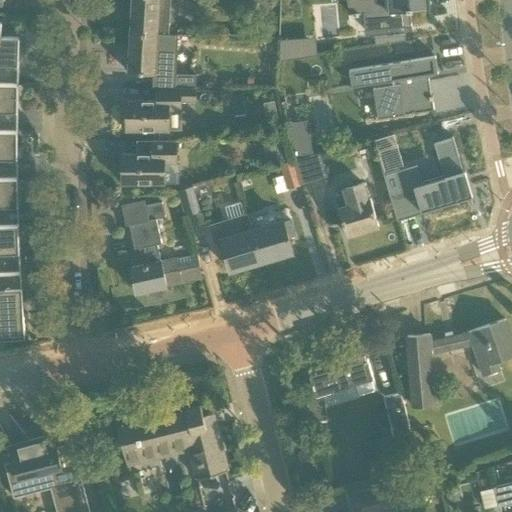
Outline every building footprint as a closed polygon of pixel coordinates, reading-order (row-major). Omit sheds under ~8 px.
[(156,33),(156,35),(167,35),(169,0),(132,0),(131,33),(156,33)] [(382,28),(391,28),(411,26),(409,8),(425,7),(424,0),(390,0),(392,10),(380,11),(382,28)] [(0,22),(0,64),(19,65),(20,37),(1,37),(2,23),(0,22)] [(172,79),(172,75),(164,74),(167,35),(156,35),(156,33),(131,33),(128,72),(155,74),(154,87),(158,87),(172,87),(172,79)] [(279,38),(281,56),(316,53),(315,34),(279,38)] [(384,116),(378,116),(378,118),(434,109),(433,99),(434,99),(433,95),(432,95),(428,75),(428,74),(437,72),(435,57),(351,70),(353,85),(375,82),(376,87),(374,88),(374,89),(379,88),(384,116)] [(172,79),(172,87),(196,88),(196,75),(176,75),(172,75),(172,79)] [(0,84),(0,112),(18,112),(19,84),(0,84)] [(196,88),(158,87),(158,101),(127,101),(127,131),(182,131),(182,102),(196,102),(196,88)] [(364,115),(374,114),(373,94),(363,94),(364,115)] [(310,117),(292,118),(294,152),(312,151),(310,117)] [(0,159),(18,159),(18,131),(0,131),(0,159)] [(386,174),(384,175),(398,221),(432,210),(431,209),(470,197),(471,197),(473,196),(465,171),(463,172),(453,138),(452,139),(435,144),(444,175),(445,178),(424,184),(423,181),(417,165),(400,170),(399,170),(386,174)] [(122,184),(164,184),(164,165),(176,165),(176,141),(152,141),(152,154),(122,154),(122,184)] [(302,185),(315,182),(307,156),(294,160),(302,185)] [(288,189),(302,185),(294,160),(280,164),(283,176),(272,179),(277,194),(289,190),(288,189)] [(0,206),(19,206),(18,178),(0,178),(0,206)] [(379,226),(371,199),(368,200),(363,184),(345,189),(346,194),(336,197),(340,208),(339,208),(348,236),(379,226)] [(185,214),(186,217),(201,212),(193,187),(178,191),(178,192),(179,192),(185,214)] [(146,206),(145,201),(122,206),(126,225),(129,225),(130,225),(135,249),(140,248),(144,247),(148,264),(143,265),(137,266),(132,267),(137,292),(167,286),(167,285),(203,277),(198,255),(162,263),(161,263),(157,244),(158,244),(162,243),(157,219),(157,218),(151,219),(149,220),(146,206)] [(262,261),(253,230),(248,214),(211,225),(216,242),(221,241),(230,271),(262,261)] [(253,230),(262,261),(293,252),(289,236),(295,235),(291,219),(284,221),(253,230)] [(0,254),(21,253),(19,225),(0,226),(0,254)] [(0,339),(24,338),(24,337),(25,337),(21,272),(0,273),(0,339)] [(501,370),(498,361),(511,356),(511,333),(511,334),(505,319),(469,332),(432,341),(430,334),(408,336),(414,408),(436,406),(434,388),(431,387),(428,355),(473,343),(484,376),(501,370)] [(329,357),(332,369),(310,375),(316,394),(307,397),(309,421),(328,420),(325,392),(356,383),(359,395),(377,390),(368,358),(366,359),(362,347),(329,357)] [(383,396),(393,437),(411,433),(401,392),(383,396)] [(186,411),(118,429),(127,465),(190,449),(197,479),(226,471),(228,471),(216,424),(214,414),(211,415),(211,413),(208,414),(209,415),(207,416),(206,415),(204,415),(201,406),(186,410),(186,411)] [(14,462),(7,464),(9,474),(11,481),(15,497),(23,495),(61,485),(67,509),(58,511),(89,511),(72,443),(60,446),(56,447),(53,435),(10,446),(14,462)] [(511,511),(511,482),(494,487),(494,488),(481,492),(485,509),(499,506),(511,502),(511,511)] [(387,511),(396,510),(390,484),(349,495),(353,511),(387,511)]
